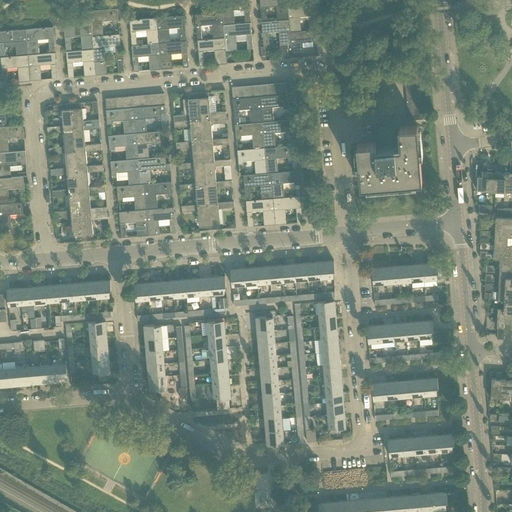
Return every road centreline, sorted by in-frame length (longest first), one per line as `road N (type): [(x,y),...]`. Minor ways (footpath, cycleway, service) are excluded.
road 1 (residential): [(45,260),(29,96),(227,74),(331,70),(346,235)]
road 2 (residential): [(125,400),(241,460),(366,449),(346,235)]
road 3 (unclassified): [(346,235),(117,254)]
road 4 (tertiary): [(479,511),(469,353)]
road 5 (residential): [(125,400),(130,372),(117,254)]
road 6 (tertiary): [(452,144),(437,0)]
road 7 (tertiary): [(469,353),(458,223)]
road 8 (residential): [(0,405),(125,400)]
